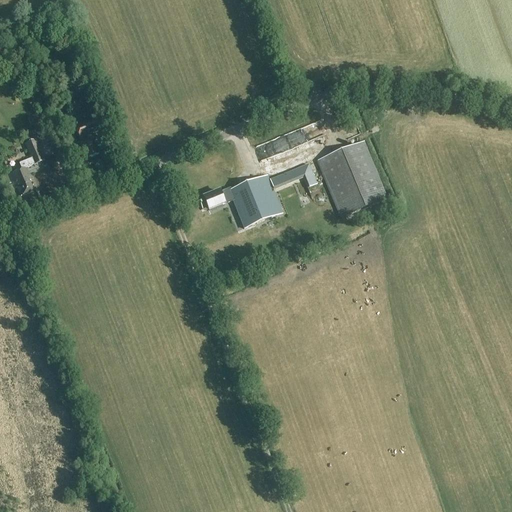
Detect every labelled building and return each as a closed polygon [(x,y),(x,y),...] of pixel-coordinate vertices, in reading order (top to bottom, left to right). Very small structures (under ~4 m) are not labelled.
[(322,63),(324,71),(331,69),(330,61),(322,63)] [(70,78),(66,67),(58,69),(62,81),(70,78)] [(27,119),(30,128),(43,123),(39,114),(27,119)] [(250,117),(246,124),(253,127),(257,120),(250,117)] [(75,128),(82,144),(80,145),(86,160),(99,155),(93,139),(92,140),(90,135),(104,130),(99,119),(75,128)] [(336,119),(306,128),(309,138),(327,133),(329,140),(338,138),(335,129),(339,128),(336,119)] [(19,165),(21,171),(12,174),(21,197),(33,192),(29,181),(31,181),(27,169),(45,162),(36,140),(25,145),(31,160),(19,165)] [(363,143),(318,162),(341,219),(387,200),(363,143)] [(266,183),(264,178),(230,192),(230,193),(220,197),(219,192),(204,199),(209,211),(224,204),(223,203),(233,199),(245,229),(279,215),(273,203),(316,185),(308,165),(266,183)]
